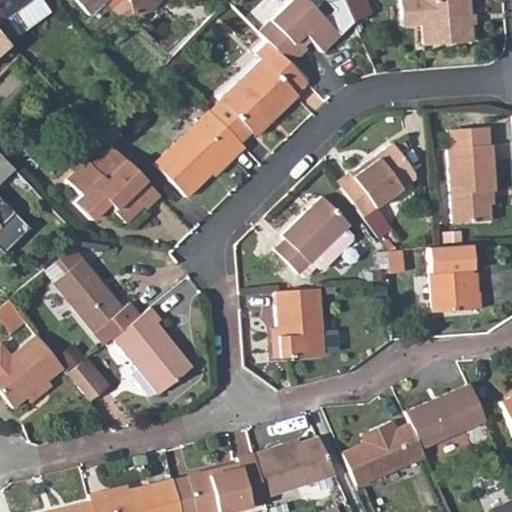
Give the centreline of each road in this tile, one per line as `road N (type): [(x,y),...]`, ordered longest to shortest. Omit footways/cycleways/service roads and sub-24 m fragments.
road 1 (residential): [(511,78),(365,94),(214,235),(231,410)]
road 2 (residential): [(0,458),(36,460),(231,410)]
